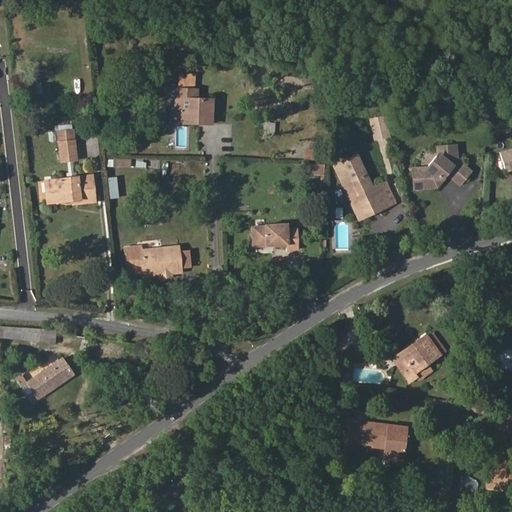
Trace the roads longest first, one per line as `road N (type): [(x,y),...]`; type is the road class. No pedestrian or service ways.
road 1 (secondary): [(511,233),(357,291),(239,367)]
road 2 (secondary): [(239,367),(32,511)]
road 3 (residential): [(239,367),(175,339),(0,315)]
